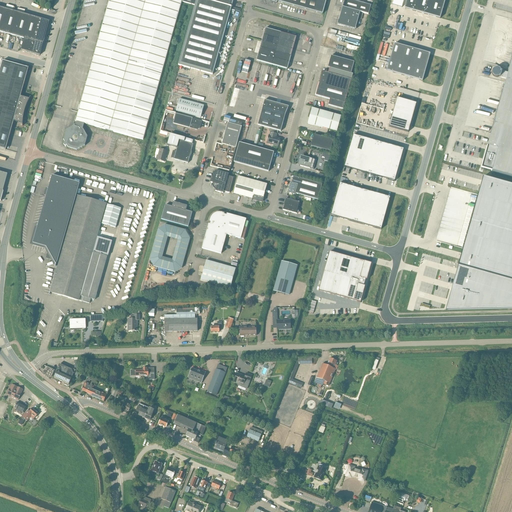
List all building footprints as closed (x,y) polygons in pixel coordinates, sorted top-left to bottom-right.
[(66,131),(63,140),(65,143),(64,143),(63,144),(64,146),(65,146),(66,145),(68,148),(77,150),(85,146),(87,137),(83,129),(84,124),(143,140),(182,2),(185,3),(186,3),(187,0),(109,0),(75,121),(77,122),(75,127),(74,126),(66,131)] [(195,6),(178,65),(213,75),(233,0),(187,0),(186,3),(195,6)] [(270,0),(271,0),(271,1),(270,1),(270,2),(276,3),(277,2),(322,14),(326,0),(270,0)] [(344,0),(342,7),(360,12),(368,15),(371,6),(349,0),(344,0)] [(406,0),(404,8),(440,19),(445,0),(406,0)] [(0,31),(7,34),(13,11),(0,7),(0,31)] [(355,30),(360,12),(342,7),(337,25),(355,30)] [(24,38),(31,16),(13,11),(7,34),(11,35),(24,38)] [(24,38),(43,44),(50,21),(31,16),(24,38)] [(279,40),(281,33),(265,29),(263,35),(279,40)] [(279,40),(294,44),(296,38),(281,33),(279,40)] [(277,46),(279,40),(263,35),(262,42),(277,46)] [(40,55),(43,44),(24,38),(21,50),(40,55)] [(293,50),(294,44),(279,40),(277,46),(293,50)] [(275,52),(277,46),(262,42),(260,48),(275,52)] [(394,44),(387,71),(422,81),(430,54),(394,44)] [(291,57),(293,50),(277,46),(275,52),(291,57)] [(274,59),(275,52),(260,48),(258,54),(274,59)] [(289,63),(291,57),(275,52),(274,59),(289,63)] [(272,65),(274,59),(258,54),(256,61),(272,65)] [(330,68),(351,74),(354,62),(331,56),(327,68),(330,68)] [(489,138),(481,168),(506,175),(507,176),(509,176),(510,177),(511,177),(511,56),(511,57),(511,60),(510,65),(509,68),(505,83),(503,88),(502,91),(501,96),(500,100),(499,104),(497,109),(496,114),(495,118),(494,122),(493,126),(491,132),(491,133),(490,136),(489,138)] [(287,70),(289,63),(274,59),(272,65),(287,70)] [(30,97),(29,99),(21,96),(29,68),(3,61),(0,70),(0,148),(6,150),(14,121),(22,124),(22,126),(23,126),(23,124),(23,123),(23,121),(23,120),(23,118),(24,112),(25,112),(26,112),(26,111),(26,110),(25,110),(27,106),(27,104),(28,102),(29,101),(29,100),(30,98),(31,97),(30,97)] [(353,75),(351,74),(330,68),(328,73),(322,72),(316,96),(330,100),(328,106),(343,110),(353,75)] [(497,78),(499,78),(500,77),(501,75),(501,74),(501,72),(500,71),(499,70),(497,69),(496,69),(494,70),(493,71),(492,72),(492,73),(492,74),(492,76),(493,77),(494,78),(496,78),(497,78)] [(397,98),(389,127),(408,132),(416,104),(397,98)] [(201,118),(204,106),(197,104),(179,99),(176,111),(201,118)] [(265,100),(258,125),(269,129),(278,131),(281,132),(285,114),(288,107),(265,100)] [(337,132),(341,116),(312,108),(307,124),(337,132)] [(197,130),(200,129),(202,121),(176,114),(173,124),(197,130)] [(222,144),(236,148),(237,143),(241,127),(228,123),(222,144)] [(269,135),(267,143),(278,146),(280,140),(276,139),(277,134),(278,131),(269,129),(269,131),(270,134),(270,136),(269,135)] [(170,134),(167,145),(177,148),(176,152),(173,151),(171,158),(174,159),(188,163),(189,158),(192,154),(191,150),(193,145),(187,143),(188,139),(170,134)] [(330,152),(333,140),(314,135),(311,146),(330,152)] [(353,136),(344,167),(395,181),(403,150),(353,136)] [(268,172),(274,153),(256,148),(239,143),(234,162),(268,172)] [(167,156),(168,152),(160,150),(158,156),(157,155),(156,159),(164,162),(166,156),(167,156)] [(301,160),(299,161),(300,162),(301,164),(300,166),(310,169),(313,170),(316,160),(312,159),(303,157),(302,159),(301,160)] [(228,174),(216,171),(215,173),(213,172),(210,183),(212,183),(212,185),(212,186),(213,187),(215,189),(216,189),(216,192),(223,194),(224,192),(229,193),(234,178),(228,176),(228,174)] [(52,176),(33,243),(46,247),(49,253),(47,255),(50,259),(52,258),(55,264),(54,267),(55,268),(55,267),(57,267),(49,294),(50,293),(89,304),(91,299),(95,301),(103,272),(108,256),(112,241),(97,237),(101,224),(115,228),(121,209),(106,204),(77,196),(75,196),(79,183),(52,176)] [(233,194),(262,202),(267,185),(238,177),(233,194)] [(322,185),(293,177),(292,183),(290,183),(288,193),(295,195),(295,194),(318,200),(322,185)] [(445,311),(445,313),(511,311),(511,185),(483,178),(482,178),(445,311)] [(339,184),(330,215),(381,229),(390,198),(339,184)] [(296,214),(299,203),(286,199),(283,210),(296,214)] [(178,204),(173,202),(172,207),(165,205),(161,220),(188,227),(192,213),(186,211),(187,206),(182,205),(178,204)] [(226,216),(224,215),(224,214),(222,213),(219,213),(217,213),(214,214),(212,216),(211,218),(210,220),(209,223),(210,223),(210,225),(208,225),(202,249),(221,254),(226,235),(241,239),(246,220),(227,214),(226,216)] [(154,267),(175,272),(181,269),(183,263),(190,239),(185,231),(165,225),(158,229),(150,260),(154,267)] [(329,252),(318,291),(360,303),(365,286),(363,286),(365,280),(367,280),(368,273),(371,264),(329,252)] [(230,288),(235,269),(206,261),(201,280),(230,288)] [(289,296),(297,266),(281,261),(273,291),(289,296)] [(176,315),(164,315),(164,320),(165,332),(197,331),(197,319),(195,319),(195,308),(182,308),(176,309),(176,315)] [(130,319),(128,319),(128,331),(137,331),(137,321),(139,321),(139,315),(138,315),(132,315),(130,315),(130,319)] [(228,318),(225,328),(230,330),(233,320),(228,318)] [(86,320),(70,320),(70,325),(71,329),(73,329),(86,328),(86,320)] [(290,320),(277,320),(277,326),(277,329),(277,330),(290,329),(290,320)] [(211,333),(219,332),(219,329),(222,329),(222,322),(217,322),(217,326),(211,326),(211,333)] [(240,336),(256,335),(256,327),(239,327),(240,336)] [(288,377),(286,382),(297,386),(301,388),(302,383),(293,379),(299,364),(295,359),(292,366),(288,377)] [(333,369),(336,361),(330,359),(327,366),(322,364),(316,378),(324,382),(323,385),(328,387),(335,369),(333,369)] [(56,372),(52,379),(58,381),(59,381),(63,383),(64,383),(64,385),(67,386),(68,385),(71,379),(72,378),(74,373),(75,371),(72,370),(60,365),(59,364),(56,372)] [(216,395),(227,368),(218,364),(207,392),(216,395)] [(135,370),(131,370),(131,376),(135,376),(140,376),(141,378),(144,377),(144,376),(148,376),(148,380),(154,380),(154,373),(148,373),(148,370),(147,370),(147,368),(143,368),(143,370),(135,370)] [(191,369),(188,376),(197,380),(197,382),(201,384),(206,373),(205,373),(200,371),(200,372),(197,371),(192,369),(191,369)] [(237,373),(233,382),(238,384),(237,386),(247,390),(250,382),(249,381),(252,376),(246,373),(245,377),(237,373)] [(85,387),(82,392),(90,395),(93,390),(94,387),(95,384),(97,381),(96,381),(92,379),(90,378),(88,377),(86,383),(85,384),(84,387),(85,387)] [(90,395),(90,396),(104,402),(107,395),(110,387),(97,381),(95,384),(94,387),(93,390),(90,395)] [(18,400),(23,390),(11,384),(7,395),(18,400)] [(122,396),(124,392),(114,388),(111,396),(116,398),(117,394),(122,396)] [(222,403),(227,405),(230,398),(224,396),(222,403)] [(131,404),(124,401),(123,403),(122,403),(120,408),(128,412),(131,407),(130,406),(131,404)] [(22,418),(24,413),(23,413),(26,407),(17,402),(14,408),(16,409),(13,413),(22,418)] [(138,407),(135,413),(139,415),(138,416),(142,417),(144,418),(148,409),(148,408),(147,407),(139,404),(138,407)] [(39,414),(32,408),(29,411),(28,409),(24,413),(22,417),(27,422),(31,417),(33,420),(39,414)] [(148,409),(144,418),(150,421),(153,414),(152,414),(154,410),(149,408),(149,409),(148,409)] [(202,436),(206,427),(196,423),(178,415),(174,424),(184,428),(188,429),(186,436),(195,439),(197,434),(202,436)] [(165,428),(168,421),(160,418),(158,424),(165,428)] [(250,430),(247,437),(252,439),(256,441),(258,442),(260,438),(260,437),(261,435),(256,432),(254,432),(253,431),(250,430)] [(213,441),(212,444),(215,445),(214,448),(223,452),(224,450),(226,445),(216,440),(214,440),(213,441)] [(232,447),(229,453),(240,458),(242,453),(243,452),(232,447)] [(158,463),(157,462),(156,462),(155,462),(151,472),(155,474),(154,475),(156,476),(156,477),(157,478),(157,479),(160,481),(163,475),(158,474),(162,465),(159,463),(158,463)] [(322,481),(324,477),(323,475),(324,473),(326,473),(327,470),(328,467),(319,464),(314,478),(322,482),(322,481)] [(354,469),(354,467),(349,466),(346,476),(351,478),(352,476),(360,478),(359,480),(364,482),(367,472),(362,470),(362,472),(354,469)] [(173,479),(176,470),(169,467),(167,471),(166,470),(163,478),(161,482),(162,483),(163,483),(165,484),(166,484),(167,484),(168,481),(165,480),(165,479),(167,480),(168,477),(173,479)] [(175,473),(174,477),(177,479),(178,479),(177,482),(181,483),(182,481),(185,474),(180,472),(179,474),(175,473)] [(197,487),(200,480),(194,477),(190,487),(194,488),(195,486),(197,487)] [(205,489),(208,483),(202,480),(199,487),(197,491),(201,493),(202,492),(203,492),(205,489)] [(219,489),(221,484),(213,481),(211,486),(219,489)] [(162,483),(161,486),(164,487),(165,488),(161,499),(165,501),(162,506),(164,507),(169,509),(171,503),(171,504),(176,492),(171,490),(172,487),(167,484),(166,484),(165,484),(163,483),(162,483)] [(236,509),(238,504),(232,501),(234,495),(229,492),(226,499),(225,502),(230,504),(229,506),(236,509)] [(400,493),(399,496),(405,498),(404,501),(407,502),(409,496),(400,493)] [(151,500),(144,497),(143,500),(140,499),(138,505),(141,506),(140,509),(144,511),(148,502),(150,503),(151,500)] [(193,504),(189,502),(185,510),(190,511),(198,511),(200,507),(196,505),(193,503),(193,504)] [(369,509),(368,511),(392,511),(393,511),(393,509),(386,507),(383,506),(382,505),(372,502),(369,509)]
